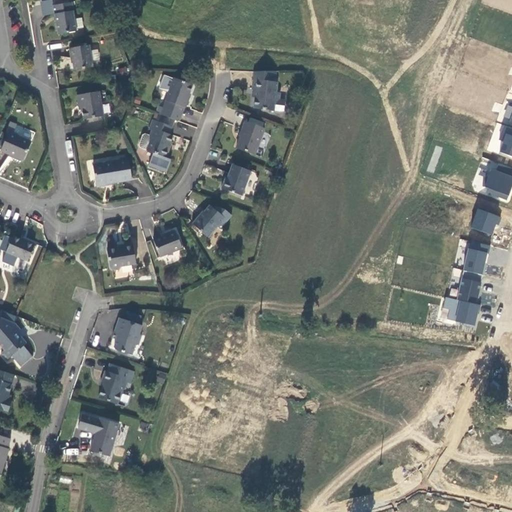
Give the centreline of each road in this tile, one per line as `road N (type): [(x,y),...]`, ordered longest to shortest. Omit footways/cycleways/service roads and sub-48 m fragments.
road 1 (residential): [(82,211),(107,214),(174,197),(193,174),(224,76)]
road 2 (residential): [(31,511),(42,450),(91,299)]
road 3 (residential): [(0,33),(4,64),(52,89),(63,195)]
road 4 (residential): [(511,286),(467,414)]
